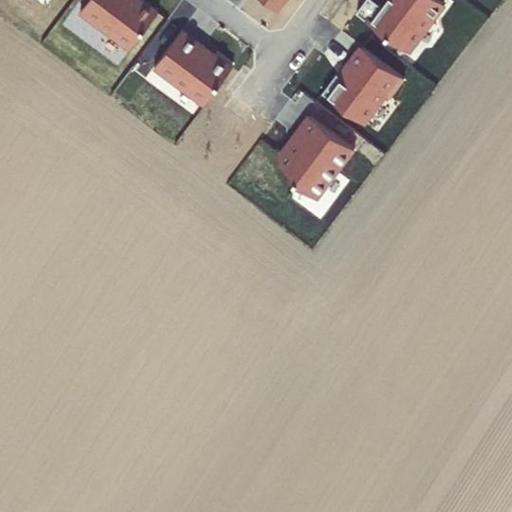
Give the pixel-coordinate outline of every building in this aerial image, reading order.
[(87,0),(77,13),(126,51),(155,13),(137,0),(137,2),(134,0),(87,0)] [(376,0),(366,13),(410,48),(447,2),(444,0),(376,0)] [(179,32),(150,69),(172,86),(174,84),(201,105),(229,70),(211,56),(210,58),(200,50),(201,49),(179,32)] [(406,79),(361,44),(322,94),(368,129),(406,79)] [(357,147),(312,113),(278,157),(296,170),(291,177),(318,198),(357,147)]
